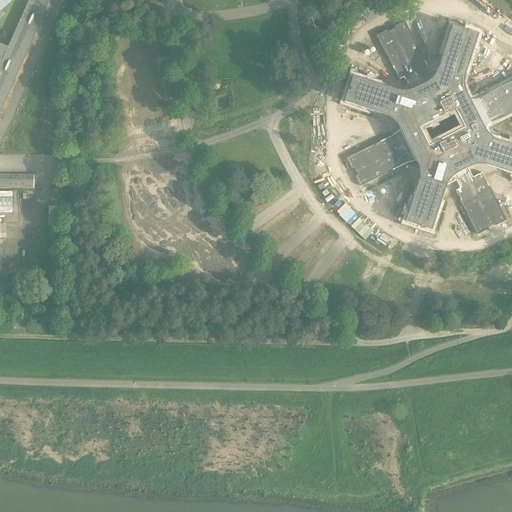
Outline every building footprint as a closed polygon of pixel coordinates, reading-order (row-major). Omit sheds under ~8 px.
[(0,0),(0,112),(29,48),(50,0),(38,0),(38,1),(37,0),(30,0),(9,48),(0,43),(0,8),(9,0),(0,0)] [(110,16),(103,47),(141,55),(151,90),(112,101),(121,132),(232,101),(224,70),(179,82),(164,28),(110,16)] [(383,86),(379,85),(352,76),(344,102),(375,112),(378,114),(381,117),(384,121),(388,130),(389,133),(388,136),(386,138),(384,140),(347,159),(361,187),(398,168),(401,167),(404,167),(406,168),(409,170),(413,179),(415,183),(415,188),(415,191),(405,222),(431,231),(440,204),(442,200),(444,197),(448,195),(451,194),(453,193),(455,193),(457,194),(459,196),(475,229),(478,235),(489,229),(488,227),(494,224),(496,226),(507,220),(487,182),(487,180),(487,178),(488,176),(490,174),(493,173),(496,171),(500,171),(504,171),(511,173),(511,137),(510,136),(507,144),(499,141),(495,139),(491,137),(488,134),(487,131),(487,128),(488,125),(490,123),(511,112),(511,81),(477,99),(475,100),(472,99),(470,98),(468,97),(467,94),(465,89),(464,84),(464,79),(465,74),(478,34),(466,30),(464,29),(452,26),(443,53),(441,56),(439,59),(436,61),(433,63),(430,63),(428,63),(426,62),(425,60),(405,21),(394,27),(387,30),(377,36),(396,74),(397,77),(397,79),(396,81),(394,82),(391,84),(387,85),(383,86)] [(34,176),(0,175),(0,188),(34,189),(34,176)] [(0,197),(0,207),(12,208),(12,197),(0,197)]
